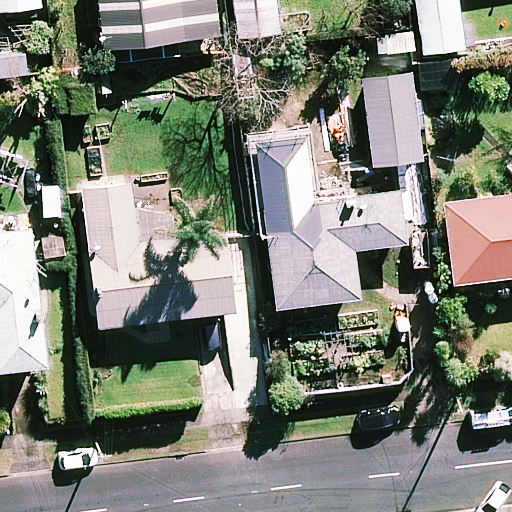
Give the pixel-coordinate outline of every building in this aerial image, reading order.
[(37,0),(0,0),(0,12),(39,10),(37,0)] [(218,41),(214,0),(96,0),(101,51),(218,41)] [(277,35),(273,0),(231,0),(235,38),(277,35)] [(457,0),(415,0),(420,54),(461,50),(457,0)] [(420,162),(414,76),(363,79),(368,165),(420,162)] [(134,215),(131,185),(82,190),(96,328),(232,314),(225,243),(184,247),(180,210),(134,215)] [(404,244),(398,191),(262,208),(275,309),(358,299),(352,251),(404,244)] [(511,195),(443,203),(452,284),(511,277),(511,195)] [(0,373),(45,369),(31,231),(0,234),(0,373)]
